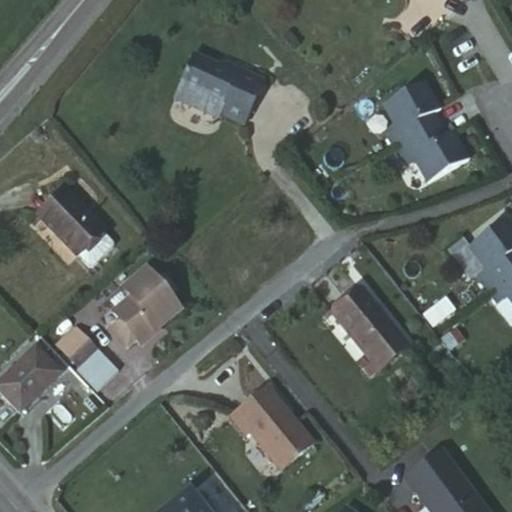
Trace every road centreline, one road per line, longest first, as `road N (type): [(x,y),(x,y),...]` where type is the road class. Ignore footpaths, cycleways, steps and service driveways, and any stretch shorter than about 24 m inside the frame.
road 1 (residential): [(5,510),(330,245)]
road 2 (tertiary): [(0,107),(86,0)]
